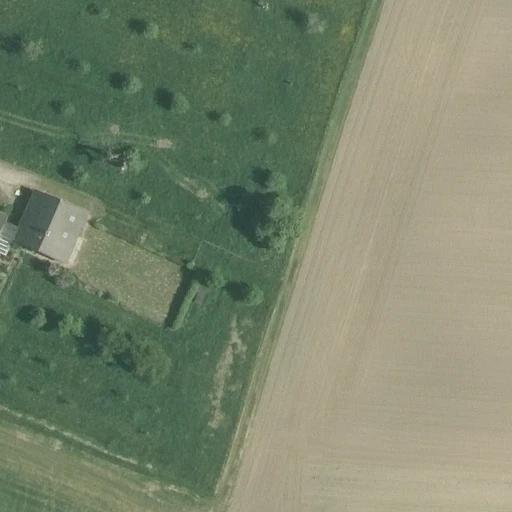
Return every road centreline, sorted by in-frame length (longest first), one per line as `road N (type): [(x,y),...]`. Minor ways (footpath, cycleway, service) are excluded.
road 1 (track): [(379,0),(225,499),(200,501),(0,423)]
road 2 (track): [(198,253),(0,164)]
